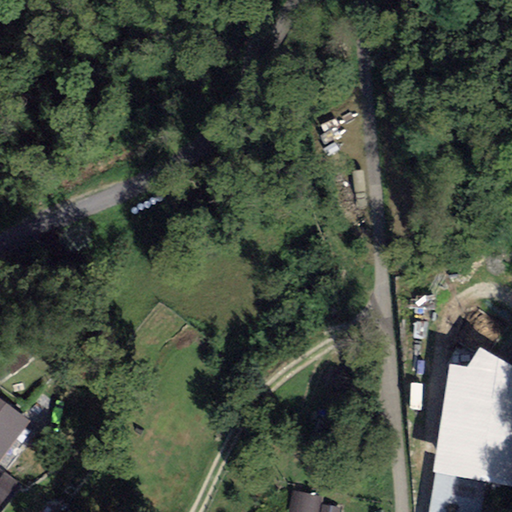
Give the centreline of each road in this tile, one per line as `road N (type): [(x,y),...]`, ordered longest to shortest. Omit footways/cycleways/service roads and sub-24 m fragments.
road 1 (unclassified): [(0,245),(205,136),(292,0)]
road 2 (track): [(382,324),(360,326),(279,376),(247,410),(195,511)]
